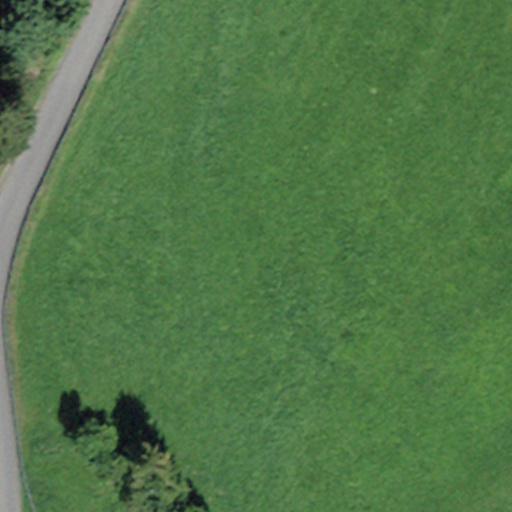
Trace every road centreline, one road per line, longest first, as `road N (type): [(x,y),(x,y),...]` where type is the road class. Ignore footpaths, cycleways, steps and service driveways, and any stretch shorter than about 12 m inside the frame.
road 1 (unclassified): [(0,282),(20,189),(113,0)]
road 2 (unclassified): [(2,511),(8,448),(0,357)]
